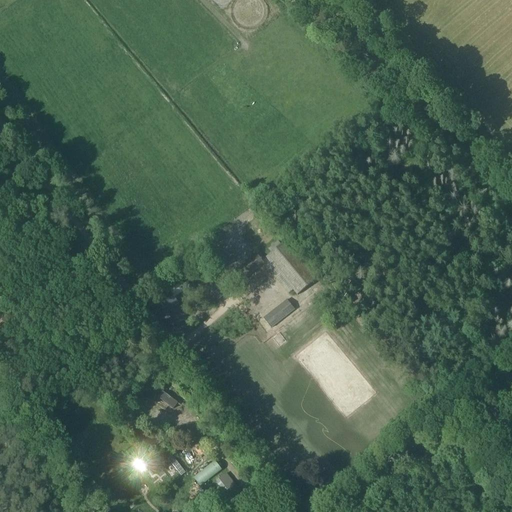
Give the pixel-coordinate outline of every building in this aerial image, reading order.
[(270,263),(266,267),(289,295),(292,292),(294,291),(315,273),(316,273),(315,272),(288,240),(287,240),(281,245),(278,242),(269,249),(272,253),(271,254),(266,258),(270,263)] [(254,254),(224,278),(232,287),(232,288),(249,275),(249,274),(246,270),(259,260),(261,258),(256,253),(254,254)] [(172,298),(184,290),(179,283),(155,300),(164,312),(176,304),(172,298)] [(292,309),(285,299),(262,318),(269,327),(292,309)] [(173,406),(155,388),(148,398),(168,413),(173,406)] [(167,456),(181,476),(185,473),(171,453),(167,456)] [(201,486),(222,471),(215,461),(194,478),(201,486)] [(246,500),(226,473),(215,481),(235,508),(246,500)]
